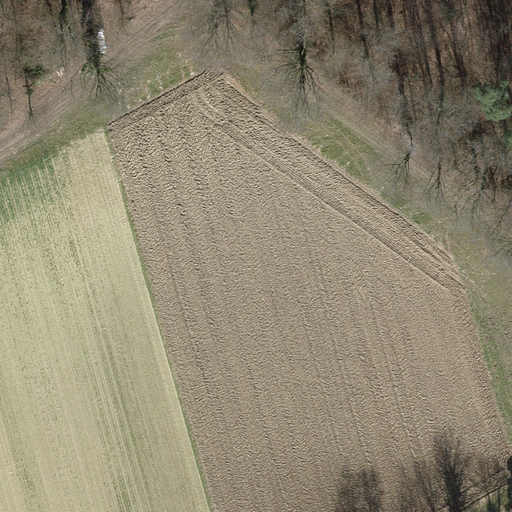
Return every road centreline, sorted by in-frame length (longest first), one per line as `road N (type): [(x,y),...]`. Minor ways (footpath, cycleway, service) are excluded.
road 1 (track): [(511,222),(215,0)]
road 2 (track): [(0,147),(190,0)]
